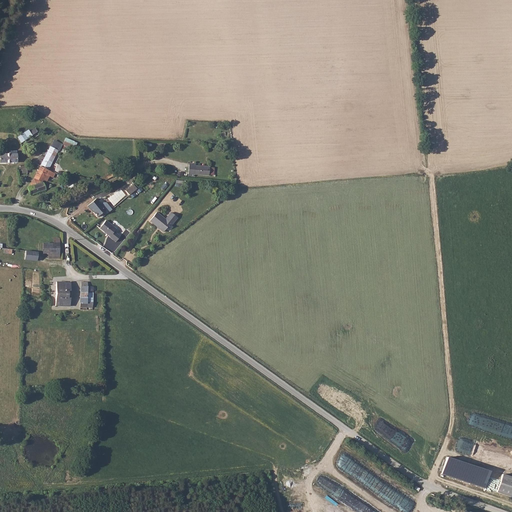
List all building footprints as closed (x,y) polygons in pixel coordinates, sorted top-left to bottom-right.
[(17,137),(21,141),(39,133),(35,128),(30,131),(28,129),(23,132),(20,129),(17,132),(19,135),(17,137)] [(65,137),(62,144),(71,148),(74,141),(65,137)] [(52,163),(59,151),(50,146),(43,158),(52,163)] [(0,162),(13,163),(13,155),(0,154),(0,162)] [(40,165),(48,170),(52,163),(43,158),(40,165)] [(42,181),(48,170),(40,165),(33,178),(36,185),(28,189),(28,190),(26,192),(28,196),(45,190),(42,181)] [(195,165),(193,175),(209,177),(210,168),(195,165)] [(24,176),(23,166),(15,166),(16,176),(24,176)] [(127,191),(131,195),(139,189),(135,184),(127,191)] [(113,206),(126,195),(120,188),(107,198),(113,206)] [(103,207),(97,200),(90,207),(95,214),(96,213),(100,218),(107,212),(109,215),(114,211),(108,204),(106,204),(103,207)] [(173,224),(181,219),(173,213),(167,220),(159,213),(152,222),(159,228),(160,227),(162,229),(161,230),(166,233),(173,224)] [(112,238),(119,244),(123,238),(118,233),(119,231),(109,222),(102,229),(108,234),(109,233),(113,237),(112,238)] [(60,253),(60,239),(57,238),(56,244),(44,243),(43,252),(49,253),(60,254),(60,253)] [(37,261),(38,251),(26,250),(25,259),(37,261)] [(53,306),(67,306),(68,295),(65,294),(65,290),(69,290),(69,282),(55,281),(53,306)] [(93,286),(93,285),(88,286),(87,283),(80,282),(79,310),(91,311),(91,304),(87,304),(87,296),(90,296),(89,293),(92,293),(93,286)] [(511,478),(501,475),(495,493),(511,497),(511,478)]
